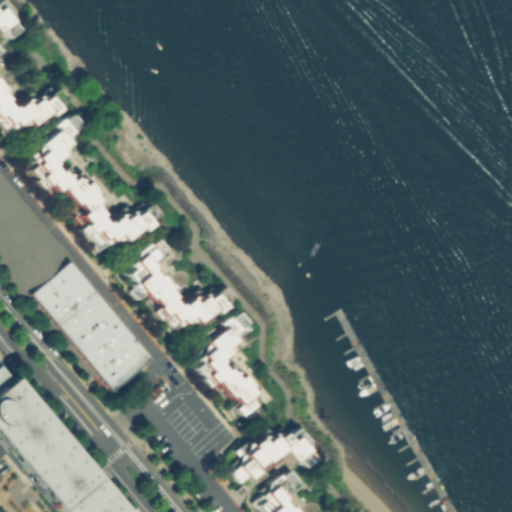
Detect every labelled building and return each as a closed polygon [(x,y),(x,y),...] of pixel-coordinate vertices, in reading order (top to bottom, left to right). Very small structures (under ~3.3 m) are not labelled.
[(0,5),(9,16),(5,20),(12,28),(1,37),(0,35),(0,5)] [(0,82),(7,91),(1,96),(2,98),(0,99),(5,106),(26,88),(32,95),(43,86),(46,90),(50,87),(59,97),(50,104),(53,108),(27,129),(22,122),(11,131),(7,126),(0,132),(0,82)] [(74,169),(69,173),(62,164),(55,170),(54,168),(52,170),(47,163),(68,146),(62,139),(73,130),(69,126),(73,122),(65,112),(56,119),(53,116),(28,137),(33,144),(22,153),(26,158),(17,166),(20,170),(23,168),(30,176),(28,178),(35,188),(37,186),(44,194),(54,186),(67,203),(63,207),(68,213),(65,215),(75,226),(72,228),(79,237),(82,235),(88,243),(86,245),(90,250),(99,242),(103,247),(114,238),(120,244),(145,223),(143,220),(151,213),(143,202),(138,206),(135,201),(124,210),(119,203),(97,221),(92,215),(94,213),(93,211),(100,205),(94,198),(98,195),(91,186),(90,188),(74,169)] [(22,291),(17,295),(0,274),(0,179),(62,255),(59,257),(22,291)] [(157,250),(161,254),(145,268),(150,274),(156,268),(173,288),(166,293),(168,295),(166,297),(171,303),(192,285),(198,291),(208,282),(212,287),(216,283),(225,294),(216,301),(219,304),(194,326),(188,319),(177,328),(173,324),(164,332),(160,327),(162,325),(155,317),(153,319),(139,302),(143,298),(138,293),(131,298),(124,290),(128,286),(126,283),(128,281),(121,273),(119,275),(115,270),(123,263),(119,258),(131,249),(140,241),(143,244),(151,237),(160,248),(157,250)] [(22,291),(101,388),(140,357),(59,257),(22,291)] [(256,400),(248,392),(253,388),(246,380),(244,382),(226,360),(219,366),(214,360),(233,344),(229,339),(243,327),(229,310),(221,317),(218,314),(193,335),(198,342),(187,351),(191,356),(181,364),(185,369),(188,366),(195,374),(193,376),(201,386),(204,384),(217,400),(224,395),(229,401),(220,408),(227,416),(231,412),(234,415),(237,412),(245,421),(255,413),(249,406),(256,400)] [(0,449),(0,376),(1,378),(3,376),(118,511),(52,511),(12,464),(0,449)] [(241,475),(233,482),(224,472),(228,468),(224,463),(235,455),(229,448),(238,440),(240,443),(259,427),(264,434),(276,424),(282,432),(289,426),(305,446),(301,449),(308,457),(297,466),(291,460),(286,464),(277,454),(262,466),(260,463),(255,468),(259,473),(250,480),(246,476),(244,478),(241,475)] [(288,481),(292,486),(275,500),(280,505),(286,500),(296,511),(257,511),(251,505),(250,506),(245,501),(253,494),(250,490),(261,480),(270,472),(273,475),(281,468),(290,479),(288,481)] [(237,483),(231,488),(234,493),(241,488),(237,483)]
